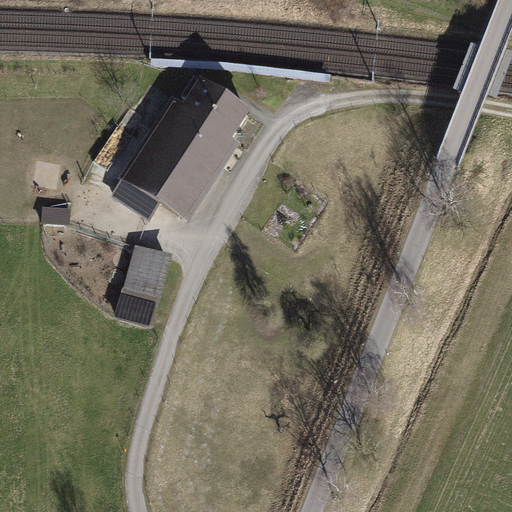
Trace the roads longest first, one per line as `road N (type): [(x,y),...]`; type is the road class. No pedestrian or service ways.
road 1 (track): [(137,511),(134,473),(193,285),(260,156),(286,123),(328,103),(367,99),(511,113)]
road 2 (tertiary): [(511,10),(315,511)]
road 3 (track): [(85,204),(144,244),(208,253)]
